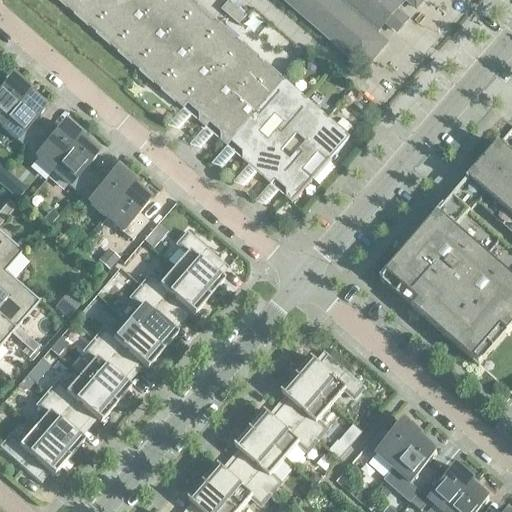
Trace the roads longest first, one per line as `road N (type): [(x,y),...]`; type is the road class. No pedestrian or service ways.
road 1 (residential): [(302,280),(0,16)]
road 2 (residential): [(302,280),(511,33)]
road 3 (residential): [(100,511),(302,280)]
road 4 (residential): [(511,463),(302,280)]
